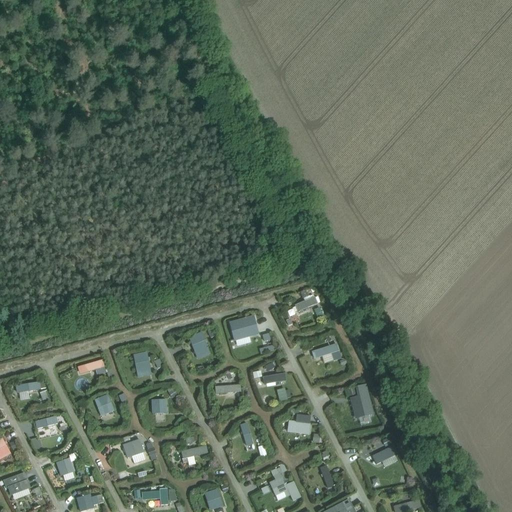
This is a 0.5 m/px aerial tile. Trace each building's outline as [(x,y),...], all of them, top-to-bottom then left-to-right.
[(282,308),(301,300),(297,291),(278,299),(282,308)] [(255,335),(252,325),(233,331),(236,340),(255,335)] [(179,343),(181,354),(199,350),(197,339),(179,343)] [(305,354),(309,362),(330,352),(326,344),(305,354)] [(140,370),(138,355),(126,357),(128,372),(140,370)] [(250,370),(257,367),(254,361),(247,364),(250,370)] [(92,369),(89,362),(71,368),(74,376),(92,369)] [(283,379),(280,370),(258,376),(260,385),(283,379)] [(37,389),(34,380),(18,384),(21,394),(37,389)] [(203,390),(205,399),(228,394),(226,385),(203,390)] [(277,392),(280,402),(292,398),(288,388),(277,392)] [(364,407),(360,397),(338,402),(341,412),(364,407)] [(110,409),(106,399),(93,404),(97,414),(110,409)] [(162,414),(162,399),(148,399),(149,414),(162,414)] [(34,430),(52,425),(49,415),(31,421),(34,430)] [(253,443),(259,442),(253,421),(248,422),(253,443)] [(307,431),(307,421),(284,421),(284,430),(307,431)] [(251,446),(246,428),(237,430),(243,449),(251,446)] [(139,439),(148,460),(156,456),(147,435),(139,439)] [(373,443),(376,451),(392,445),(389,437),(373,443)] [(140,451),(138,440),(121,442),(123,453),(140,451)] [(196,455),(194,445),(173,450),(175,460),(196,455)] [(390,458),(385,449),(360,457),(365,466),(390,458)] [(75,471),(64,451),(54,457),(64,476),(75,471)] [(328,480),(317,459),(309,464),(320,484),(328,480)] [(84,470),(74,472),(76,478),(85,476),(84,470)] [(274,498),(286,493),(276,471),(264,477),(274,498)] [(29,487),(25,478),(8,484),(12,494),(29,487)] [(30,488),(34,498),(42,494),(38,485),(30,488)] [(217,503),(207,485),(196,492),(205,509),(217,503)] [(162,501),(156,487),(138,495),(141,502),(152,498),(153,502),(155,504),(162,501)] [(390,511),(405,511),(417,508),(413,498),(388,508),(390,511)] [(94,500),(76,504),(77,511),(96,507),(94,500)]
